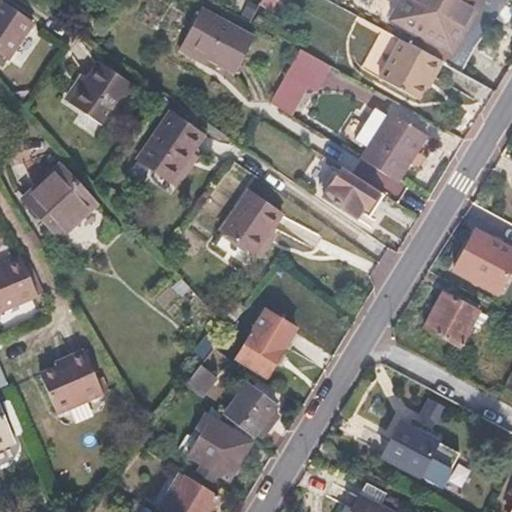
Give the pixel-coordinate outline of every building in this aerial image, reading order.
[(2,0),(0,4),(0,53),(14,63),(39,25),(7,0),(2,0)] [(502,0),(404,0),(394,18),(454,53),(448,64),(462,72),(502,0)] [(253,36),(200,6),(180,41),(208,57),(232,72),(253,36)] [(180,41),(176,49),(204,64),(208,57),(180,41)] [(447,63),(405,41),(384,80),(422,100),(428,88),(435,75),(439,77),(447,63)] [(332,65),(303,48),(273,99),(293,112),(310,86),(316,90),(332,65)] [(104,60),(92,77),(75,100),(107,123),(136,83),(104,60)] [(92,77),(84,72),(67,95),(75,100),(92,77)] [(439,77),(435,75),(428,88),(432,90),(439,77)] [(370,145),(363,157),(399,179),(412,160),(419,149),(429,133),(393,110),(391,114),(378,105),(358,137),(370,145)] [(209,133),(175,110),(142,158),(175,182),(194,155),(209,133)] [(419,149),(412,160),(417,163),(423,152),(419,149)] [(200,159),(194,155),(175,182),(181,186),(200,159)] [(58,240),(96,207),(60,164),(21,197),(58,240)] [(379,189),(343,167),(325,196),(356,216),(364,204),(368,206),(379,189)] [(282,219),(248,196),(220,238),(254,261),(270,237),(282,219)] [(484,210),(476,224),(504,239),(511,225),(484,210)] [(507,247),(474,229),(454,268),(487,286),(507,247)] [(276,241),(270,237),(254,261),(260,265),(276,241)] [(10,267),(0,270),(0,312),(43,294),(27,254),(8,261),(10,267)] [(0,270),(10,267),(8,261),(0,264),(0,270)] [(479,310),(442,291),(424,325),(461,345),(479,310)] [(305,331),(264,309),(237,358),(277,381),(305,331)] [(234,364),(214,347),(185,384),(202,397),(226,367),(230,370),(234,364)] [(69,368),(50,376),(65,414),(111,395),(94,353),(80,358),(82,363),(69,368)] [(82,363),(80,358),(67,364),(69,368),(82,363)] [(276,406),(249,385),(225,418),(253,438),(276,406)] [(0,445),(18,439),(1,399),(0,399),(0,445)] [(445,407),(429,399),(422,414),(437,422),(445,407)] [(201,431),(209,436),(194,461),(206,467),(202,474),(219,484),(223,477),(237,485),(259,448),(209,418),(201,431)] [(438,443),(402,423),(383,459),(418,478),(438,443)] [(209,511),(220,494),(186,475),(165,511),(209,511)] [(382,492),(364,482),(357,495),(375,505),(382,492)] [(388,511),(375,505),(357,495),(348,511),(388,511)] [(155,511),(135,499),(127,511),(155,511)]
